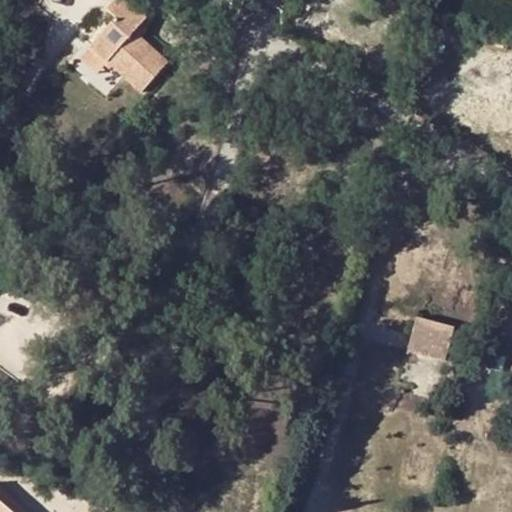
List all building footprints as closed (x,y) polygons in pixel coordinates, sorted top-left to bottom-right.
[(91,47),(106,61),(143,93),(168,63),(141,39),(133,33),(140,26),(146,18),(124,0),(117,0),(108,10),(116,17),(91,47)] [(140,26),(133,33),(141,39),(147,32),(140,26)] [(98,70),(106,61),(91,47),(83,56),(98,70)] [(0,89),(8,94),(24,69),(10,60),(0,75),(0,89)] [(8,94),(0,89),(0,106),(0,107),(8,94)] [(454,327),(417,317),(409,350),(446,359),(454,327)] [(87,497),(107,506),(112,494),(92,486),(87,497)] [(13,511),(0,500),(0,511),(13,511)]
